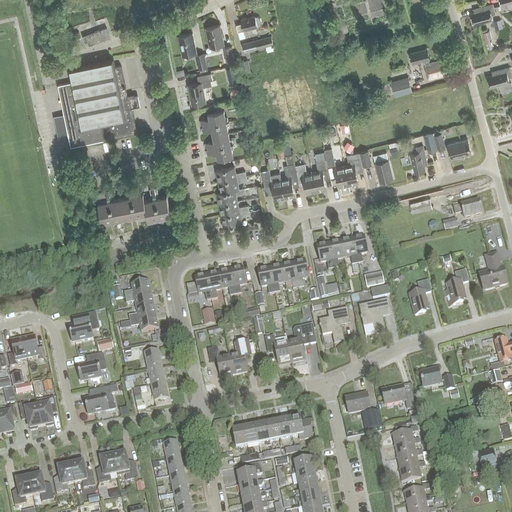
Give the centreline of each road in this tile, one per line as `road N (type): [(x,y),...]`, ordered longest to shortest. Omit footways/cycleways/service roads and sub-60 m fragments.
road 1 (residential): [(204,256),(281,241),(301,218),(494,169)]
road 2 (residential): [(328,382),(400,347),(511,319)]
road 3 (residential): [(201,412),(172,280),(177,266),(204,256)]
road 4 (residential): [(494,169),(450,0)]
road 5 (residential): [(0,326),(33,319),(54,332),(77,437)]
road 6 (residential): [(355,511),(328,382)]
road 7 (residential): [(201,412),(328,382)]
road 8 (residential): [(77,437),(201,412)]
